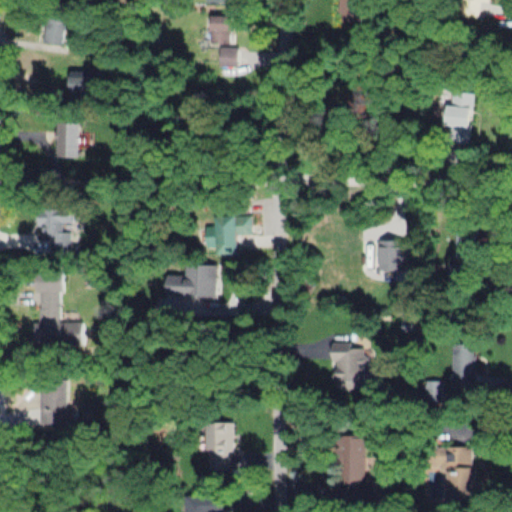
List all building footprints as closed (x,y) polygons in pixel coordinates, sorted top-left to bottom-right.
[(211,43),(221,43),(220,68),(240,69),(241,47),(232,47),(234,16),(212,15),(211,43)] [(46,45),(65,45),(65,17),(46,17),(46,45)] [(101,92),(101,71),(71,71),(71,92),(101,92)] [(448,142),(471,143),(473,111),(449,109),(448,142)] [(79,157),(79,122),(57,122),(57,157),(79,157)] [(73,207),(39,206),(38,233),(47,234),(46,251),(71,252),(73,207)] [(207,226),(207,248),(218,248),(219,254),(239,254),(239,234),(253,233),(252,215),(217,216),(217,226),(207,226)] [(459,258),(478,258),(478,232),(459,232),(459,258)] [(219,265),(201,265),(201,276),(167,275),(167,296),(219,296),(219,265)] [(35,344),(84,345),(84,320),(65,319),(66,271),(37,270),(35,344)] [(335,344),(334,390),(370,390),(371,345),(335,344)] [(477,344),(453,344),(453,389),(477,389),(477,344)] [(41,387),(41,424),(68,424),(68,387),(41,387)] [(210,422),(210,471),(233,471),(234,422),(210,422)] [(366,443),(354,443),(354,484),(366,484),(366,443)] [(448,468),(449,505),(475,504),(473,447),(457,448),(457,456),(451,456),(451,467),(448,468)] [(391,506),(391,482),(372,483),(372,506),(391,506)] [(231,511),(231,495),(187,495),(187,511),(231,511)]
